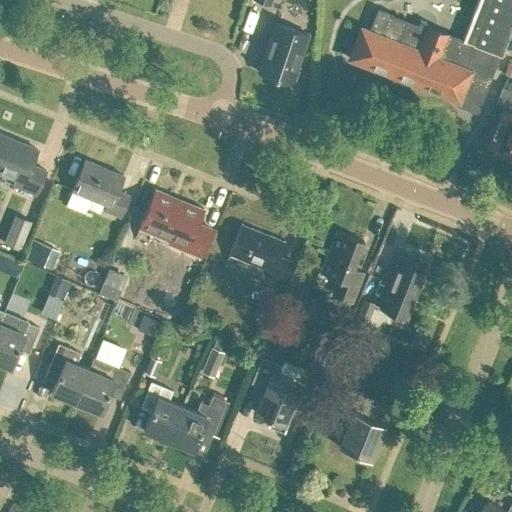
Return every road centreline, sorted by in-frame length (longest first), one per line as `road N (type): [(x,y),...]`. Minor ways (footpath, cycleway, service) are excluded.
road 1 (unclassified): [(511,232),(220,117)]
road 2 (residential): [(220,117),(230,89),(216,52),(49,0)]
road 3 (residential): [(420,511),(511,285)]
road 4 (unclassified): [(220,117),(0,46)]
road 5 (residential): [(160,511),(0,445)]
